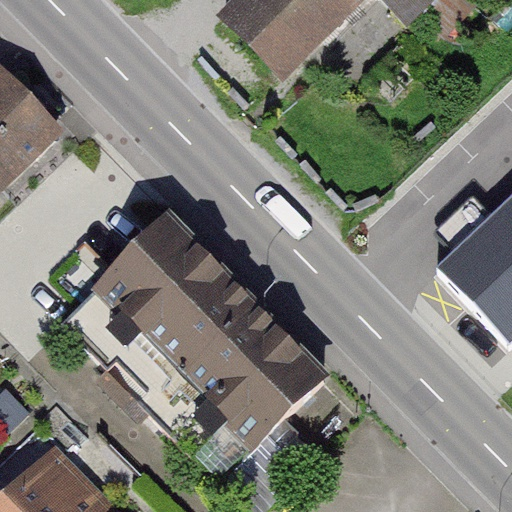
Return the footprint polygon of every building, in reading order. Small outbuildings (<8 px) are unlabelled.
[(250,0),(228,22),(284,78),(363,0),(380,0),(408,28),(435,0),(250,0)] [(60,136),(3,78),(0,80),(0,189),(2,192),(60,136)] [(511,207),(440,275),(511,350),(511,207)] [(327,385),(169,223),(62,327),(221,489),(327,385)] [(107,511),(57,461),(4,511),(107,511)]
